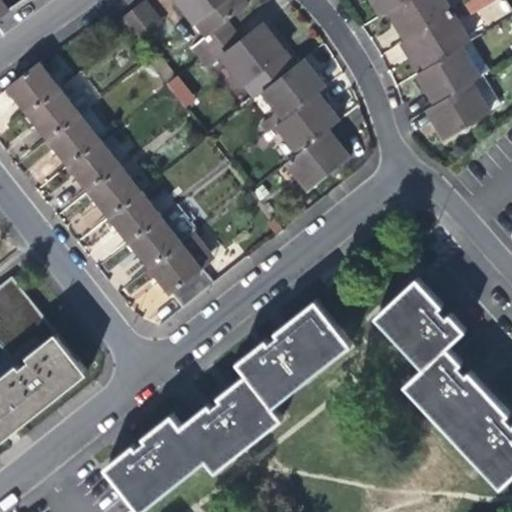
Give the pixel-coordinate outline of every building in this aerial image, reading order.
[(0,0),(0,17),(11,9),(4,0),(0,0)] [(201,42),(208,51),(235,29),(229,21),(250,5),(246,0),(179,0),(208,37),(201,42)] [(371,0),(380,15),(390,10),(406,0),(371,0)] [(446,0),(406,0),(390,10),(401,27),(408,39),(454,12),(446,0)] [(164,25),(146,1),(123,19),(141,42),(164,25)] [(468,3),(454,12),(408,39),(418,55),(426,68),(473,40),(485,33),(468,3)] [(255,98),(263,92),(297,65),(282,46),(264,23),(243,40),(235,29),(208,51),(216,61),(223,56),(255,98)] [(491,70),(473,40),(426,68),(417,73),(428,91),(436,103),(485,74),(491,70)] [(263,92),(285,120),(321,91),(327,86),(316,72),(306,58),(297,65),(263,92)] [(61,88),(40,62),(9,87),(23,105),(29,113),(61,88)] [(178,74),(166,83),(183,108),(196,100),(178,74)] [(503,105),(485,74),(436,103),(428,108),(439,126),(446,139),(503,105)] [(82,115),(61,88),(29,113),(45,132),(51,140),(82,115)] [(277,126),(298,153),(330,128),(342,119),(329,102),(321,91),(285,120),(277,126)] [(91,108),(82,115),(101,139),(110,131),(91,108)] [(101,139),(82,115),(51,140),(62,154),(70,164),(102,140),(101,139)] [(341,143),(330,128),(298,153),(287,161),(310,190),(352,157),(341,143)] [(104,142),(102,140),(70,164),(82,179),(91,190),(132,157),(114,134),(104,142)] [(153,183),(132,157),(91,190),(103,205),(111,216),(143,191),(153,183)] [(151,202),(143,191),(111,216),(125,232),(132,242),(179,205),(166,190),(151,202)] [(198,229),(179,205),(132,242),(144,257),(151,266),(182,241),(198,229)] [(204,269),(182,241),(151,266),(162,280),(173,293),(204,269)] [(0,377),(19,363),(22,367),(32,359),(29,354),(57,332),(13,276),(0,286),(0,342),(12,358),(13,359),(0,370),(0,377)] [(425,367),(449,345),(466,329),(452,313),(449,315),(445,310),(441,306),(443,304),(419,276),(377,315),(425,367)] [(240,361),(249,372),(275,405),(352,344),(318,300),(279,331),(281,333),(276,337),(270,341),(268,339),(240,361)] [(0,441),(60,394),(89,371),(57,332),(29,354),(32,359),(22,367),(19,363),(0,377),(0,441)] [(462,360),(449,345),(425,367),(408,383),(502,486),(511,476),(511,419),(507,414),(509,411),(472,370),(469,373),(464,367),(459,363),(462,360)] [(12,358),(0,367),(0,370),(13,359),(12,358)] [(284,416),(275,405),(249,372),(221,395),(224,398),(218,402),(213,406),(210,403),(183,424),(174,413),(146,435),(148,437),(143,442),(138,446),(136,443),(107,466),(143,510),(209,458),(218,469),(284,416)]
